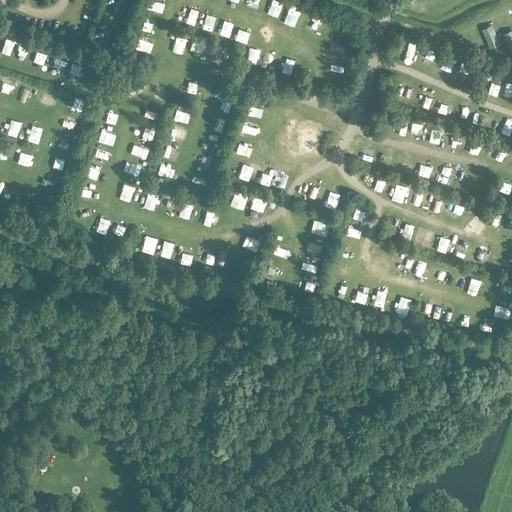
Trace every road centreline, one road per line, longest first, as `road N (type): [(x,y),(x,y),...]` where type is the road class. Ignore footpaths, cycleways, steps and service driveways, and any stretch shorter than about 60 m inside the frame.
road 1 (track): [(181,0),(169,10),(161,43),(174,74),(133,114),(112,204),(218,241),(250,233)]
road 2 (track): [(380,205),(503,242),(487,306),(362,269),(377,218)]
road 3 (track): [(314,104),(307,45),(188,0)]
